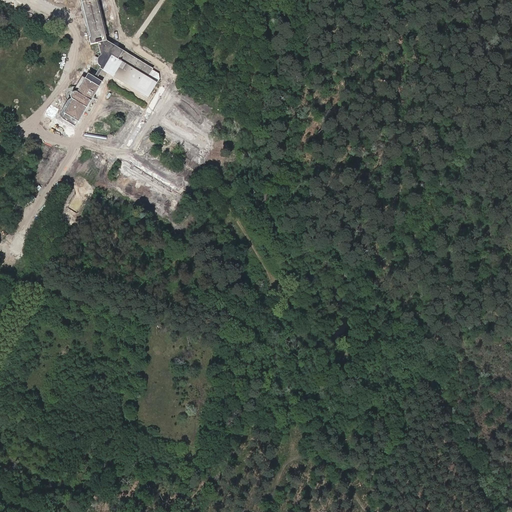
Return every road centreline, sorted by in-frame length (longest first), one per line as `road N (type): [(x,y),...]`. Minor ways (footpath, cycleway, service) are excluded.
road 1 (track): [(0,345),(120,152)]
road 2 (unclassified): [(39,115),(104,152),(120,152),(165,80),(135,42)]
road 3 (track): [(76,138),(112,94),(174,130),(168,147),(135,132)]
road 4 (track): [(370,511),(337,462),(321,455),(287,462),(265,511)]
road 5 (unclassified): [(39,115),(74,58),(71,0)]
